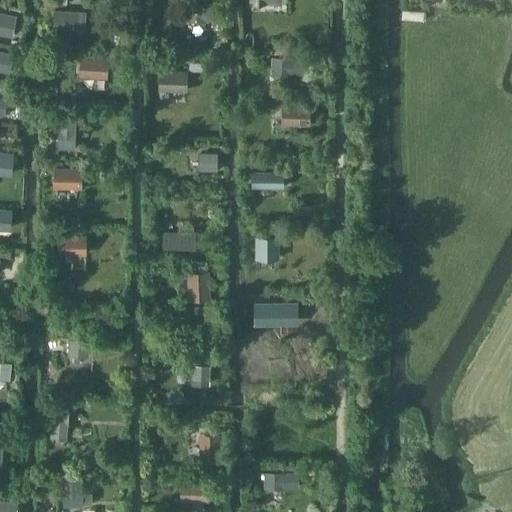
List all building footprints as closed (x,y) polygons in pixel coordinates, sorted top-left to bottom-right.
[(185,21),(220,22),(221,4),(186,3),(185,21)] [(86,10),(54,10),(54,26),(86,27),(86,10)] [(0,33),(13,36),(17,15),(0,11),(0,33)] [(0,70),(10,72),(14,53),(0,50),(0,70)] [(79,77),(108,77),(108,56),(80,55),(79,77)] [(306,57),(272,55),(271,72),(305,74),(306,57)] [(189,70),(202,71),(203,62),(189,61),(189,70)] [(158,89),(187,91),(187,70),(159,69),(158,89)] [(283,124),(312,124),(312,104),(283,104),(283,124)] [(58,148),(76,149),(77,115),(60,114),(58,148)] [(0,172),(10,174),(12,154),(0,152),(0,172)] [(207,152),(200,152),(200,168),(217,168),(217,152),(214,152),(207,152)] [(81,169),(55,168),(54,186),(81,187),(81,169)] [(253,187),(285,187),(285,171),(253,171),(253,187)] [(0,227),(9,228),(11,210),(0,208),(0,227)] [(196,231),(194,231),(194,222),(180,222),(180,230),(164,230),(164,249),(196,249),(196,231)] [(85,253),(85,235),(59,235),(58,253),(85,253)] [(279,258),(279,236),(256,236),(256,258),(279,258)] [(188,271),(189,298),(210,298),(210,270),(188,271)] [(88,356),(89,340),(69,338),(68,355),(88,356)] [(0,379),(10,380),(11,362),(0,361),(0,379)] [(210,385),(211,364),(193,363),(192,384),(210,385)] [(53,402),(52,435),(67,435),(69,403),(53,402)] [(201,433),(201,462),(221,462),(221,433),(201,433)] [(293,471),(265,471),(264,488),(293,488),(293,471)] [(318,476),(319,489),(328,488),(327,476),(318,476)] [(63,478),(63,489),(63,506),(83,506),(83,478),(63,478)] [(180,501),(210,501),(210,480),(180,480),(180,501)] [(0,511),(17,511),(17,500),(0,499),(0,511)]
